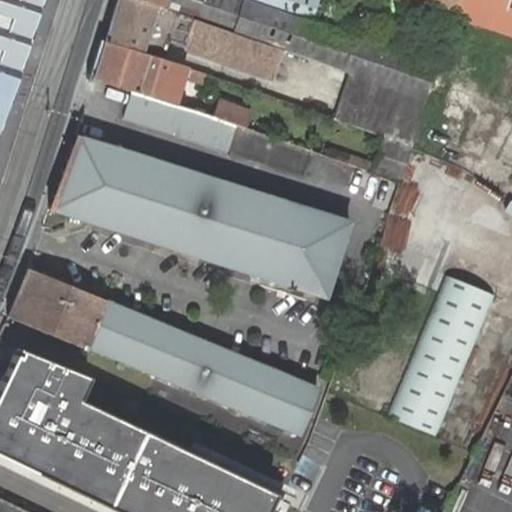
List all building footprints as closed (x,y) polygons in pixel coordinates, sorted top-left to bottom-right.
[(0,0),(0,118),(38,0),(0,0)] [(139,0),(115,0),(103,41),(140,53),(146,35),(183,48),(217,60),(269,78),(279,49),(228,31),(193,19),(156,6),(139,0)] [(139,0),(156,6),(193,19),(228,31),(279,49),(350,75),(334,120),(411,147),(434,66),(310,23),(293,16),(244,0),(139,0)] [(244,0),(293,16),(310,23),(318,0),(244,0)] [(401,0),(449,16),(451,17),(453,11),(456,0),(401,0)] [(511,0),(456,0),(453,11),(511,31),(511,0)] [(103,41),(91,78),(132,92),(151,98),(172,105),(184,67),(167,62),(140,53),(103,41)] [(132,92),(123,118),(305,178),(313,152),(172,105),(132,92)] [(72,127),(46,206),(324,297),(350,217),(72,127)] [(328,148),(325,157),(353,168),(366,172),(370,162),(328,148)] [(27,265),(6,316),(86,349),(87,347),(298,435),(308,413),(313,415),(323,392),(318,389),(106,299),(27,265)] [(437,435),(496,298),(446,276),(387,414),(437,435)] [(23,359),(26,351),(15,347),(12,354),(23,359)] [(12,354),(0,377),(0,454),(124,511),(268,511),(276,495),(81,406),(94,379),(26,351),(23,359),(12,354)] [(24,511),(0,500),(0,511),(24,511)]
